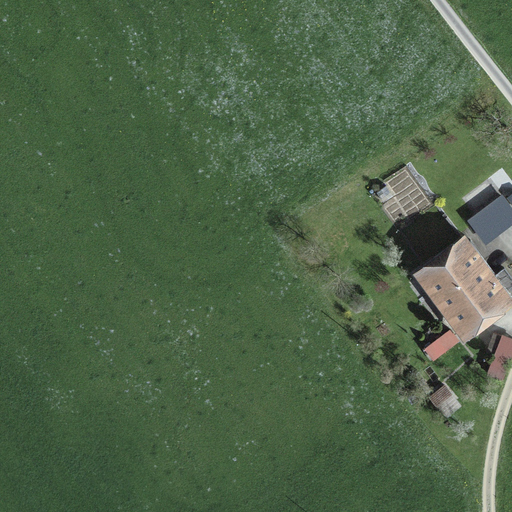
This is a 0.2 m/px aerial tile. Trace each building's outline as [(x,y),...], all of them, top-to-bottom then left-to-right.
[(471,206),(499,193),(493,181),(466,193),(471,206)] [(476,216),(488,232),(511,213),(511,209),(501,196),(476,216)] [(464,243),(424,274),(467,332),(511,298),(511,275),(505,266),(490,277),(464,243)] [(458,339),(450,328),(426,346),(433,357),(458,339)] [(511,338),(502,335),(488,373),(502,378),(511,352),(511,338)]
